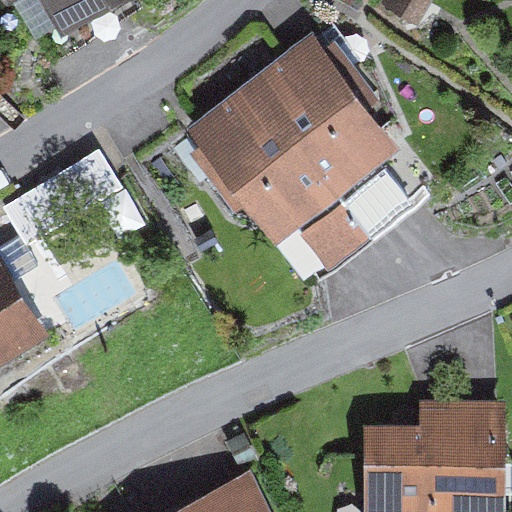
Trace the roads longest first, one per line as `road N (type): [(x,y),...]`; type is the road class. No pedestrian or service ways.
road 1 (residential): [(13,511),(183,419),(511,274)]
road 2 (unclassified): [(234,0),(136,81),(0,159)]
